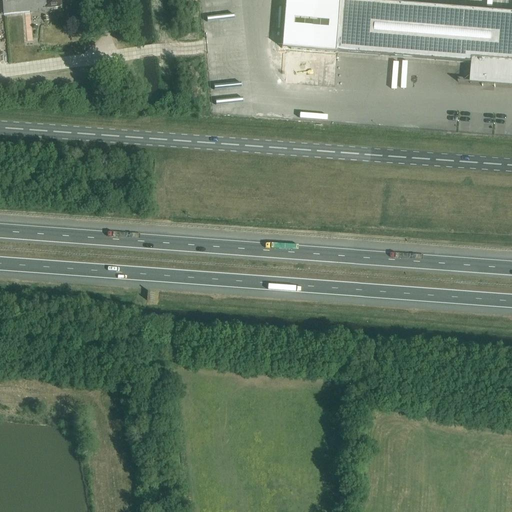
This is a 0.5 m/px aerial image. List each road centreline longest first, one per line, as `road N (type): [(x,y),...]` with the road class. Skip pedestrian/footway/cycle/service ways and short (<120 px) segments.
road 1 (motorway): [(0,264),(511,301)]
road 2 (motorway): [(511,268),(0,231)]
road 3 (secondary): [(116,134),(511,164)]
road 4 (unknown): [(273,0),(277,48),(295,81),(511,95)]
road 5 (unclassified): [(144,357),(162,511)]
